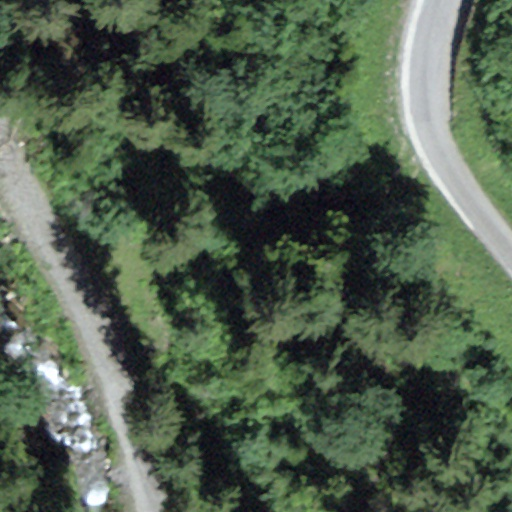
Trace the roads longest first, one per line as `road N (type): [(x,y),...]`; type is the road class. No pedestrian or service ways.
road 1 (track): [(163,511),(131,395),(0,91)]
road 2 (unclassified): [(511,251),(463,195),(428,131),(420,75),(437,0)]
